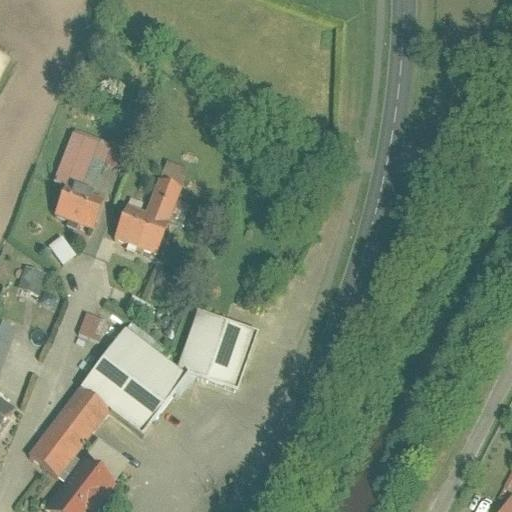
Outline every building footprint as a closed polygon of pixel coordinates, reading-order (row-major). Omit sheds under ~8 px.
[(70,190),(56,222),(91,238),(104,207),(92,202),(108,167),(104,166),(111,150),(78,136),(57,185),(70,190)] [(124,211),(112,244),(160,262),(186,191),(161,182),(147,219),(124,211)] [(66,270),(80,261),(66,241),(52,250),(66,270)] [(47,280),(29,271),(21,289),(39,298),(47,280)] [(135,299),(127,310),(146,322),(153,311),(135,299)] [(115,511),(120,504),(112,499),(121,486),(119,484),(133,464),(98,443),(115,416),(147,438),(195,381),(235,398),(259,336),(200,317),(183,369),(133,329),(31,462),(67,487),(51,511),(115,511)] [(80,340),(97,345),(104,323),(88,318),(80,340)] [(0,380),(17,333),(0,326),(0,380)] [(0,407),(0,427),(9,413),(0,407)]
